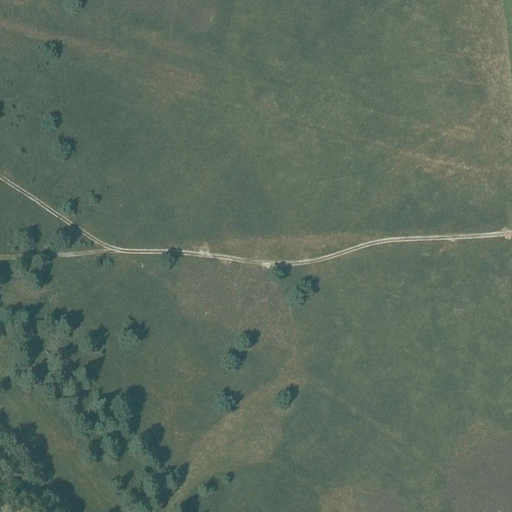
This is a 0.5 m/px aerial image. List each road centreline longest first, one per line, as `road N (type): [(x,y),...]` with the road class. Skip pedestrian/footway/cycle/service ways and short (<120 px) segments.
road 1 (track): [(511,234),(379,241),(296,264),(169,251),(0,258)]
road 2 (track): [(116,251),(0,176)]
